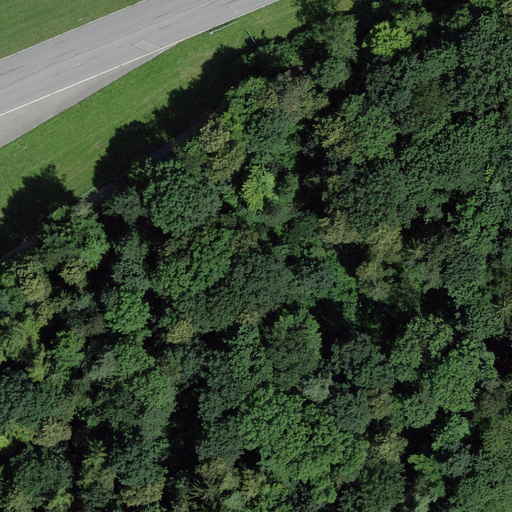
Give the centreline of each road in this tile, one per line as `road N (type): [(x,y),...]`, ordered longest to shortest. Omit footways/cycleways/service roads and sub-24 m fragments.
road 1 (track): [(414,0),(190,93),(0,219)]
road 2 (unclassified): [(0,88),(213,0)]
